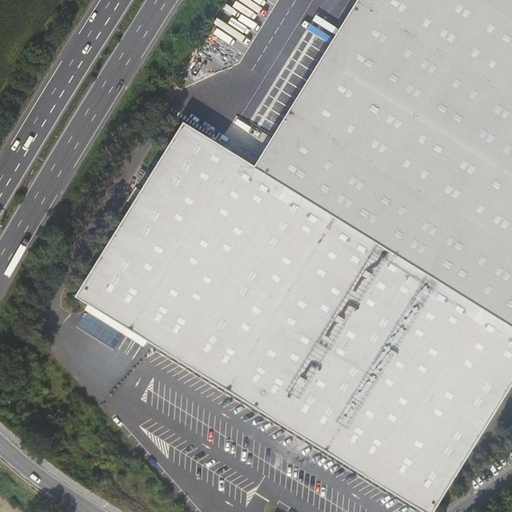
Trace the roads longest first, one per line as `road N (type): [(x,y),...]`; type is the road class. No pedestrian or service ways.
road 1 (motorway): [(0,264),(161,0)]
road 2 (motorway): [(116,0),(0,189)]
